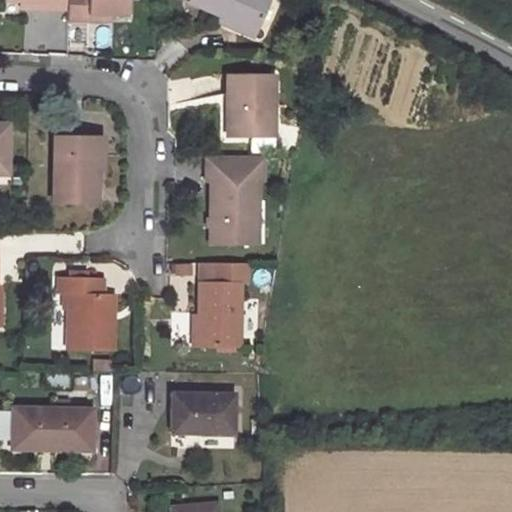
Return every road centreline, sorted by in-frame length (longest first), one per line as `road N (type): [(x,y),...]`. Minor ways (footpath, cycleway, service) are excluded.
road 1 (residential): [(0,74),(113,85),(131,104),(142,130),(150,271)]
road 2 (unclassified): [(511,62),(400,0)]
road 3 (residential): [(0,488),(100,488),(110,511)]
